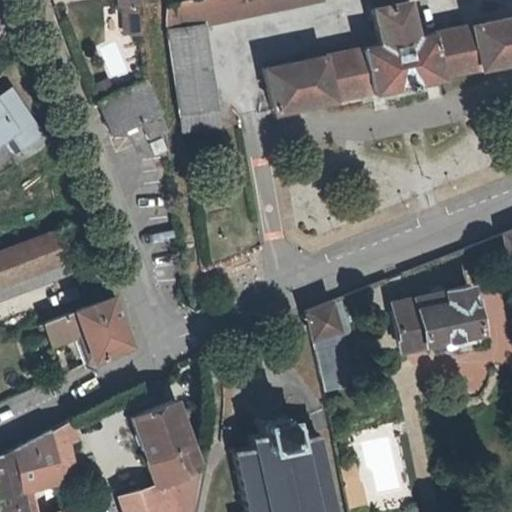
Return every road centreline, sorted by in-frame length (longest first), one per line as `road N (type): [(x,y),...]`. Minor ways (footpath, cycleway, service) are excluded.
road 1 (residential): [(158,350),(24,0)]
road 2 (residential): [(205,328),(511,207)]
road 3 (residential): [(199,511),(215,393),(205,328)]
road 4 (residential): [(0,427),(158,350)]
